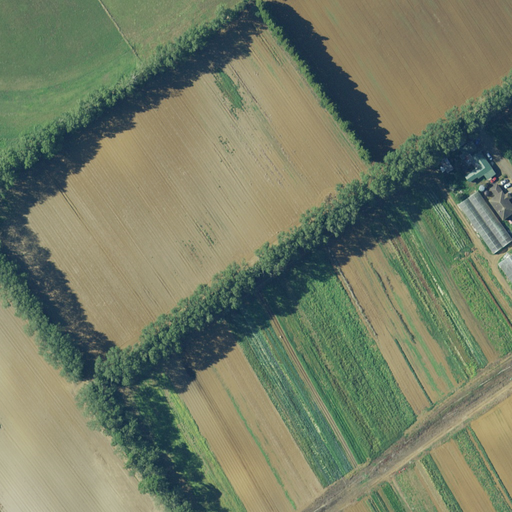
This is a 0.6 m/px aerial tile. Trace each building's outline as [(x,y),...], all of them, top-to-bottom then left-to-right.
[(479,149),(473,140),(460,149),(466,157),(479,149)] [(497,174),(481,151),(470,159),(477,169),(466,176),(470,183),(479,177),(480,178),(485,175),(489,180),(497,174)] [(503,190),(498,184),(491,189),(496,196),(490,200),(504,221),(511,215),(511,195),(506,188),(503,190)] [(469,198),(503,247),(511,240),(511,238),(478,191),(469,198)] [(503,247),(469,198),(460,205),(494,253),(503,247)] [(511,255),(500,263),(511,280),(511,255)]
